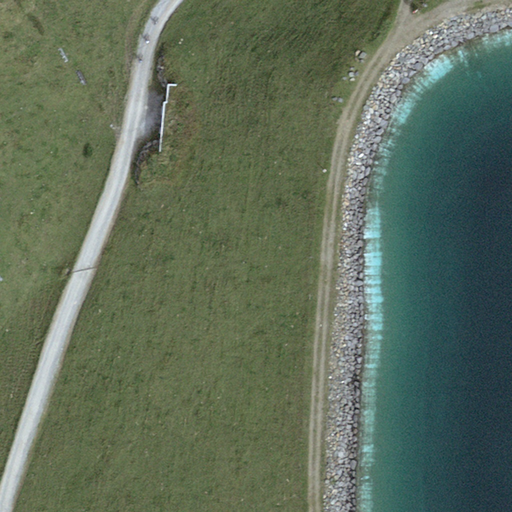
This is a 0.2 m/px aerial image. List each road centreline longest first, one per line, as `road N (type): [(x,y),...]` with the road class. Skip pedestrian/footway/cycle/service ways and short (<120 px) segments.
road 1 (track): [(320,511),(318,392),(340,148),(381,60),(431,13),(504,0)]
road 2 (track): [(4,511),(19,448),(124,164),(148,25),(174,0)]
